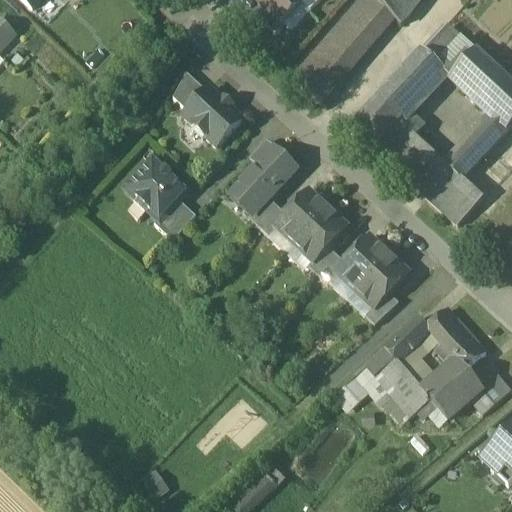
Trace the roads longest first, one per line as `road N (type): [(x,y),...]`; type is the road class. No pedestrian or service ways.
road 1 (residential): [(195,33),(511,315)]
road 2 (track): [(0,278),(135,137),(195,33)]
road 3 (track): [(139,511),(0,389)]
